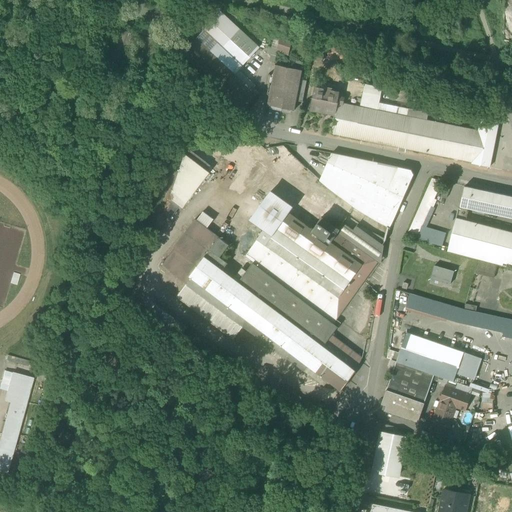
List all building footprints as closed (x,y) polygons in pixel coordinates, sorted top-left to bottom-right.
[(146,22),(155,31),(167,17),(169,19),(175,11),(174,10),(174,9),(149,0),(126,0),(124,2),(146,22)] [(233,33),(215,17),(203,30),(217,43),(209,52),(233,74),(237,69),(241,65),(248,58),(228,39),(233,33)] [(242,24),(215,17),(233,33),(237,29),(242,24)] [(142,37),(152,40),(155,31),(146,22),(142,37)] [(257,48),(237,29),(233,33),(228,39),(248,58),(257,48)] [(106,65),(119,69),(123,57),(126,46),(130,33),(116,30),(106,65)] [(203,30),(181,55),(195,68),(209,52),(217,43),(203,30)] [(142,37),(130,33),(126,46),(131,47),(143,51),(140,62),(127,58),(123,57),(119,69),(148,77),(158,42),(152,40),(142,37)] [(279,39),(273,38),(271,48),(276,49),(279,50),(278,54),(288,56),(293,38),(281,35),(280,39),(279,39)] [(346,43),(327,45),(329,60),(347,59),(346,43)] [(274,56),(275,53),(276,49),(271,48),(268,47),(266,54),(274,56)] [(249,89),(233,74),(209,52),(195,68),(241,111),(257,93),(253,88),(251,87),(249,89)] [(296,61),(294,69),(302,71),(303,63),(296,61)] [(266,105),(294,111),(296,101),(300,81),(302,71),(294,69),(274,65),(266,105)] [(255,86),(237,69),(233,74),(249,89),(251,87),(253,88),(255,86)] [(296,101),(302,102),(306,82),(300,81),(296,101)] [(372,94),(379,95),(381,96),(382,88),(365,84),(364,92),(372,94)] [(310,109),(336,115),(338,103),(338,102),(341,92),(315,87),(310,109)] [(364,92),(361,108),(369,109),(372,94),(364,92)] [(379,95),(372,94),(369,109),(376,111),(379,95)] [(381,96),(379,95),(376,111),(397,115),(399,107),(379,103),(381,96)] [(376,111),(369,109),(361,108),(338,103),(336,115),(332,133),(369,141),(376,111)] [(397,115),(408,117),(410,109),(399,107),(397,115)] [(410,108),(410,109),(408,117),(427,121),(429,112),(410,108)] [(444,124),(427,121),(408,117),(397,115),(376,111),(369,141),(473,162),(479,131),(449,125),(444,124)] [(479,129),(481,119),(475,117),(473,128),(479,129)] [(472,164),(490,167),(499,122),(481,119),(479,129),(479,131),(473,162),(472,164)] [(162,213),(169,218),(178,206),(181,209),(208,173),(205,170),(209,165),(185,147),(162,213)] [(389,228),(397,211),(343,187),(355,158),(331,154),(320,180),(328,188),(356,209),(389,228)] [(378,163),(355,158),(343,187),(397,211),(409,185),(410,183),(376,168),(378,163)] [(399,167),(378,163),(376,168),(410,183),(413,175),(413,174),(411,170),(399,167)] [(296,191),(304,182),(291,171),(283,180),(296,191)] [(432,179),(409,232),(418,234),(433,199),(434,200),(442,182),(442,181),(432,179)] [(441,197),(446,199),(451,188),(445,186),(441,197)] [(460,207),(511,218),(511,197),(465,187),(460,207)] [(271,190),(266,196),(289,213),(294,207),(271,190)] [(254,262),(252,263),(338,328),(341,323),(337,320),(337,319),(378,262),(380,259),(339,230),(327,222),(328,221),(323,217),(323,218),(322,218),(321,218),(313,230),(289,213),(266,196),(250,219),(264,230),(264,231),(263,230),(246,256),(254,262)] [(419,234),(422,226),(434,200),(433,199),(418,234),(419,234)] [(437,200),(434,200),(422,226),(427,227),(436,208),(434,207),(437,200)] [(456,218),(466,221),(469,211),(459,208),(456,218)] [(203,212),(197,221),(207,228),(214,219),(203,212)] [(511,233),(466,221),(456,218),(454,228),(453,228),(451,238),(449,247),(511,264),(511,233)] [(233,278),(223,270),(204,257),(219,237),(207,228),(197,221),(195,219),(161,264),(187,284),(177,297),(233,340),(243,327),(286,359),(287,358),(324,386),(328,381),(341,391),(356,371),(238,282),(233,278)] [(354,230),(344,223),(343,224),(339,230),(380,259),(378,262),(381,264),(383,246),(382,244),(379,249),(354,231),(354,230)] [(354,231),(379,249),(382,244),(385,240),(385,239),(368,230),(358,225),(354,230),(354,231)] [(419,234),(418,234),(417,239),(442,246),(446,233),(427,227),(422,226),(419,234)] [(229,245),(219,237),(204,257),(223,270),(228,263),(220,257),(229,245)] [(474,273),(494,278),(497,265),(478,260),(474,273)] [(246,271),(238,282),(356,371),(362,358),(332,335),(338,328),(252,263),(246,271)] [(431,279),(450,285),(454,271),(435,266),(431,279)] [(238,282),(246,271),(242,268),(233,278),(238,282)] [(459,322),(464,310),(410,294),(406,307),(459,322)] [(188,328),(150,300),(138,317),(179,339),(188,328)] [(464,310),(459,322),(506,333),(509,319),(464,310)] [(454,382),(456,374),(460,362),(464,353),(407,333),(399,353),(396,362),(434,375),(454,382)] [(391,360),(396,362),(399,353),(388,349),(387,358),(391,360)] [(460,362),(466,364),(469,355),(464,353),(460,362)] [(6,361),(28,367),(29,361),(7,355),(6,361)] [(472,356),(469,355),(466,364),(462,376),(465,377),(472,356)] [(482,359),(472,356),(465,377),(475,380),(482,359)] [(396,362),(391,360),(388,368),(393,371),(396,362)] [(36,380),(46,383),(51,365),(41,362),(36,380)] [(393,371),(386,391),(424,404),(434,375),(396,362),(393,371)] [(466,364),(460,362),(456,374),(462,376),(466,364)] [(0,388),(0,389),(8,391),(13,373),(5,371),(0,388)] [(8,391),(13,393),(28,397),(33,378),(13,373),(8,391)] [(457,383),(455,390),(470,395),(473,388),(457,383)] [(430,432),(444,438),(456,407),(456,404),(466,408),(470,395),(455,390),(446,387),(430,432)] [(5,401),(10,403),(13,393),(8,391),(5,401)] [(418,422),(424,404),(386,391),(381,404),(386,406),(385,411),(418,422)] [(491,392),(490,407),(502,407),(503,393),(491,392)] [(15,441),(28,397),(13,393),(10,403),(0,438),(3,439),(3,438),(15,441)] [(311,412),(317,406),(294,394),(290,400),(311,412)] [(311,412),(321,417),(327,408),(319,404),(317,406),(311,412)] [(374,472),(397,477),(406,437),(382,432),(374,472)] [(0,474),(6,476),(15,441),(3,438),(3,439),(0,450),(0,474)] [(463,494),(444,490),(439,511),(463,511),(465,505),(466,504),(468,502),(469,495),(463,494)]
